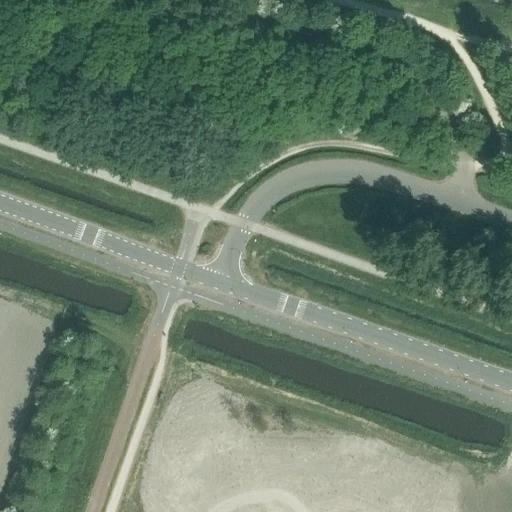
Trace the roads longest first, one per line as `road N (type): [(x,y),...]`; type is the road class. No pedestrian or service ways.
road 1 (tertiary): [(511,384),(221,284)]
road 2 (unclassified): [(221,284),(248,213),(295,178),(367,175),(457,200)]
road 3 (tertiary): [(221,284),(0,205)]
